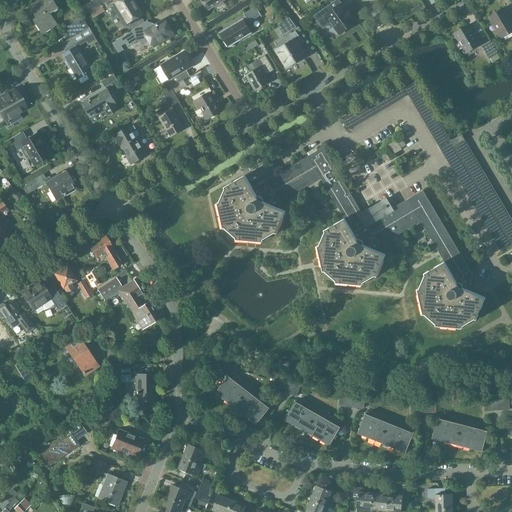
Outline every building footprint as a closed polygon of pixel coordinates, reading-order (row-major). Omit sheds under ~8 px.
[(52,0),(42,0),(31,8),(39,20),(35,22),(43,34),(58,25),(51,14),(58,9),(52,0)] [(143,16),(133,0),(122,0),(121,1),(120,0),(109,0),(104,3),(110,13),(114,11),(124,27),(143,16)] [(201,0),(208,11),(216,6),(217,8),(224,4),(223,2),(225,0),(201,0)] [(92,2),(85,6),(84,6),(88,13),(89,12),(96,8),(92,2)] [(331,4),(314,16),(318,22),(321,19),(326,26),(330,24),(339,37),(358,23),(355,19),(354,20),(346,9),(347,8),(345,6),(344,6),(342,2),(341,3),(334,8),(331,4)] [(221,34),(228,47),(251,33),(245,24),(248,22),(249,23),(261,16),(256,7),(244,14),(247,19),(243,21),(243,20),(221,34)] [(90,12),(93,18),(98,15),(95,9),(90,12)] [(489,18),(501,39),(511,33),(511,21),(504,9),(489,18)] [(289,17),(287,19),(285,20),(292,30),(294,28),(296,27),(289,17)] [(127,35),(113,43),(119,52),(123,50),(121,46),(126,43),(128,47),(139,41),(147,36),(150,42),(154,47),(174,35),(165,20),(157,25),(157,24),(156,24),(156,25),(156,26),(151,29),(147,22),(133,30),(132,30),(133,31),(127,35)] [(65,28),(71,39),(88,28),(84,21),(80,23),(78,21),(65,28)] [(455,36),(466,55),(481,45),(469,25),(459,31),(460,33),(455,36)] [(88,28),(71,39),(76,48),(78,46),(78,47),(86,42),(87,44),(95,39),(88,28)] [(292,40),(277,49),(288,67),(305,57),(298,46),(304,43),(295,32),(289,35),(292,40)] [(244,46),(247,52),(258,45),(255,40),(244,46)] [(491,41),(490,42),(481,47),(489,60),(498,54),(491,41)] [(78,46),(76,48),(64,55),(78,80),(93,71),(78,47),(78,46)] [(154,70),(166,91),(171,88),(174,86),(183,80),(189,77),(189,76),(186,70),(193,66),(185,51),(169,61),(168,60),(160,65),(160,66),(154,70)] [(248,66),(252,73),(246,76),(255,91),(270,83),(266,76),(268,74),(266,70),(272,67),(265,56),(248,66)] [(111,69),(98,77),(101,82),(113,75),(114,74),(111,69)] [(114,74),(113,75),(101,82),(100,82),(101,83),(102,83),(104,88),(104,89),(118,81),(114,74)] [(439,148),(473,205),(501,252),(511,245),(511,219),(462,135),(451,141),(413,77),(342,119),(349,130),(408,96),(439,148)] [(174,86),(171,88),(174,94),(187,87),(184,82),(183,80),(174,86)] [(166,91),(163,93),(166,98),(170,105),(171,107),(179,103),(178,101),(174,94),(171,88),(166,91)] [(22,119),(17,111),(25,107),(15,90),(0,98),(0,113),(8,127),(22,119)] [(116,105),(107,90),(82,105),(91,119),(105,110),(108,115),(118,109),(116,105)] [(201,109),(205,116),(207,120),(221,112),(210,93),(193,103),(198,111),(201,109)] [(170,105),(157,113),(159,117),(171,137),(184,129),(172,110),(171,107),(170,105)] [(137,131),(133,125),(114,136),(125,155),(128,153),(134,164),(148,155),(139,139),(141,138),(140,136),(139,136),(136,132),(137,131)] [(22,133),(11,139),(14,146),(17,151),(20,149),(26,159),(28,158),(33,167),(45,160),(49,158),(35,134),(31,136),(26,139),(22,133)] [(387,146),(393,156),(402,150),(397,141),(387,146)] [(485,298),(466,290),(468,286),(473,275),(468,268),(436,213),(423,191),(380,216),(382,220),(370,228),(323,148),(319,150),(318,148),(308,154),(309,156),(253,189),(245,176),(227,187),(219,206),(223,227),(239,241),(262,242),(262,241),(275,233),(276,234),(286,212),(277,208),(280,203),(321,179),(338,208),(345,220),(324,231),(325,233),(319,247),(318,247),(323,272),(325,272),(336,282),(336,283),(362,286),(362,284),(375,276),(376,277),(385,255),(377,252),(380,246),(397,236),(420,222),(444,263),(424,275),(425,276),(419,290),(418,290),(423,315),(425,315),(436,325),(436,327),(461,329),(461,327),(475,320),(476,320),(485,298)] [(46,183),(46,184),(56,200),(75,189),(65,172),(47,182),(46,183)] [(35,178),(22,186),(27,195),(40,187),(35,178)] [(23,198),(15,188),(9,193),(16,203),(23,198)] [(94,241),(95,242),(88,247),(95,257),(106,251),(109,256),(105,258),(112,270),(122,264),(115,252),(114,253),(112,249),(113,248),(105,236),(100,239),(99,238),(94,241)] [(55,274),(67,293),(74,289),(71,285),(76,282),(67,267),(55,274)] [(92,272),(85,276),(89,283),(92,288),(99,284),(92,272)] [(77,284),(86,299),(94,294),(90,288),(88,289),(83,280),(77,284)] [(100,301),(103,299),(105,302),(118,294),(142,330),(159,320),(148,302),(141,307),(136,298),(143,294),(133,280),(120,289),(117,284),(106,291),(103,287),(98,291),(95,292),(100,301)] [(22,295),(32,311),(50,299),(51,298),(45,290),(40,282),(22,295)] [(52,285),(45,290),(51,298),(50,299),(57,309),(65,304),(52,285)] [(14,328),(20,324),(22,322),(21,320),(22,319),(10,302),(6,305),(5,304),(1,304),(0,304),(0,317),(2,318),(4,317),(11,328),(14,328)] [(22,322),(20,324),(26,333),(29,331),(31,334),(36,330),(27,316),(22,319),(21,320),(22,322)] [(69,326),(74,323),(70,316),(65,320),(69,326)] [(0,344),(4,342),(11,353),(18,348),(0,324),(0,344)] [(84,332),(77,337),(80,341),(86,336),(89,340),(99,334),(92,324),(83,330),(84,332)] [(67,344),(63,346),(70,356),(71,357),(66,360),(70,366),(72,365),(74,369),(78,367),(79,368),(84,377),(96,368),(99,367),(98,366),(80,341),(77,337),(76,337),(73,333),(64,339),(67,344)] [(45,347),(40,339),(33,344),(40,352),(45,347)] [(215,352),(210,364),(233,373),(235,368),(238,361),(215,352)] [(104,376),(130,376),(131,375),(131,366),(104,367),(104,376)] [(28,373),(21,377),(24,382),(31,378),(28,373)] [(131,375),(130,376),(131,383),(134,383),(135,401),(154,401),(153,375),(134,375),(131,375)] [(216,393),(256,425),(269,408),(228,377),(216,393)] [(279,391),(285,393),(289,381),(283,379),(282,382),(281,385),(280,388),(279,391)] [(285,393),(290,395),(292,392),(293,389),(294,386),(295,383),(289,381),(285,393)] [(285,420),(330,446),(340,428),(295,402),(285,420)] [(101,411),(111,415),(113,411),(102,407),(101,411)] [(94,416),(108,422),(111,415),(101,411),(97,410),(94,416)] [(358,434),(406,453),(414,434),(365,414),(358,434)] [(432,439),(482,452),(487,432),(437,419),(432,439)] [(79,422),(68,430),(70,433),(40,454),(49,466),(80,446),(76,440),(87,433),(79,422)] [(135,458),(143,440),(118,430),(111,449),(120,452),(117,458),(127,461),(129,456),(135,458)] [(189,444),(184,457),(201,463),(203,458),(204,459),(207,451),(189,444)] [(214,469),(221,472),(226,458),(220,456),(214,469)] [(206,465),(201,463),(184,457),(180,469),(198,476),(200,471),(201,471),(202,471),(203,470),(204,470),(205,469),(206,465)] [(92,458),(92,459),(89,466),(104,472),(107,464),(92,458)] [(106,474),(97,498),(117,506),(126,482),(106,474)] [(202,481),(200,487),(213,492),(216,487),(202,481)] [(173,485),(168,498),(185,504),(186,499),(189,500),(189,498),(193,499),(196,492),(190,490),(189,492),(173,485)] [(316,486),(311,500),(326,506),(330,507),(334,499),(330,498),(332,492),(316,486)] [(213,492),(200,487),(198,494),(210,499),(213,492)] [(0,500),(0,508),(1,510),(18,494),(12,489),(0,500)] [(56,490),(52,494),(56,499),(60,495),(56,490)] [(372,511),(373,493),(358,492),(356,511),(371,511),(372,511)] [(386,511),(388,495),(373,493),(372,511),(384,511),(386,511)] [(436,495),(436,510),(453,509),(452,494),(436,495)] [(212,511),(213,511),(227,511),(232,500),(218,495),(212,511)] [(401,511),(403,496),(388,495),(386,511),(401,511)] [(5,509),(2,511),(8,511),(18,501),(15,498),(5,509)] [(16,511),(24,511),(31,505),(24,498),(13,509),(16,511)] [(185,504),(168,498),(164,510),(169,511),(183,511),(184,511),(182,510),(185,504)] [(70,509),(73,503),(67,500),(65,506),(70,509)] [(232,500),(227,511),(244,511),(246,506),(232,500)] [(324,511),(326,506),(311,500),(306,511),(324,511)]
